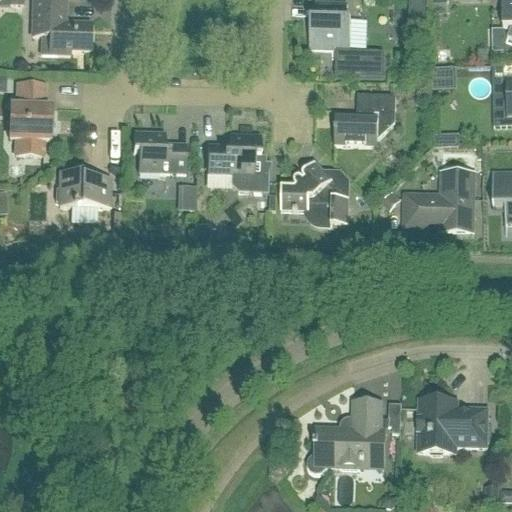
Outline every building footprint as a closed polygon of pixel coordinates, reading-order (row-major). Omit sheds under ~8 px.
[(9,0),(9,10),(22,10),(22,0),(9,0)] [(511,1),(502,2),(503,35),(511,35),(506,50),(511,52),(511,1)] [(32,5),(31,41),(49,42),(48,60),(69,60),(69,56),(89,57),(90,28),(65,27),(65,6),(32,5)] [(351,25),(347,25),(347,9),(315,8),(314,24),(310,24),(309,54),(350,55),(351,25)] [(508,105),(493,105),(494,131),(511,130),(511,70),(507,71),(508,105)] [(446,90),(446,72),(428,72),(427,90),(446,90)] [(14,160),(42,161),(43,145),(49,146),(50,112),(44,112),(44,90),(17,89),(16,111),(9,111),(8,144),(15,145),(14,160)] [(334,151),(377,152),(378,144),(395,128),(396,101),(357,100),(357,120),(353,123),(335,123),(334,151)] [(164,149),(164,139),(133,138),(132,158),(138,159),(137,178),(185,179),(185,150),(164,149)] [(260,141),(229,140),(229,151),(207,151),(206,180),(229,180),(229,190),(235,197),(249,197),(249,198),(268,198),(269,168),(264,168),(264,162),(259,162),(260,141)] [(307,181),(303,185),(302,185),(301,184),(299,184),(298,184),(297,184),(296,185),(295,186),(294,187),(294,188),(294,189),(294,190),(295,191),(296,192),(295,193),(281,193),(281,216),(297,217),(297,216),(306,216),(306,220),(308,224),(311,227),(314,229),(319,230),(346,231),(347,202),(315,167),(303,178),(307,181)] [(493,213),(505,213),(505,239),(507,239),(507,229),(511,229),(511,176),(492,176),(493,213)] [(58,212),(108,213),(109,183),(80,182),(81,177),(59,177),(59,192),(55,194),(55,206),(58,209),(58,212)] [(442,232),(442,237),(471,237),(472,179),(443,179),(442,203),(406,202),(406,231),(442,232)] [(488,414),(457,414),(457,407),(419,406),(417,458),(429,458),(431,460),(441,460),(443,458),(456,459),(456,452),(486,453),(488,414)] [(314,477),(317,478),(320,477),(323,475),(324,471),(339,472),(341,474),(358,474),(360,473),(382,473),(382,474),(383,474),(385,436),(381,436),(381,409),(353,408),(353,423),(350,423),(345,424),(341,428),(340,433),(339,436),(318,435),(318,434),(317,434),(316,447),(314,447),(314,453),(316,453),(316,462),(312,463),(310,466),(309,469),(309,472),(311,475),(314,477)] [(391,441),(399,441),(399,429),(387,429),(387,435),(391,435),(391,441)] [(486,493),(485,509),(497,509),(498,493),(486,493)]
